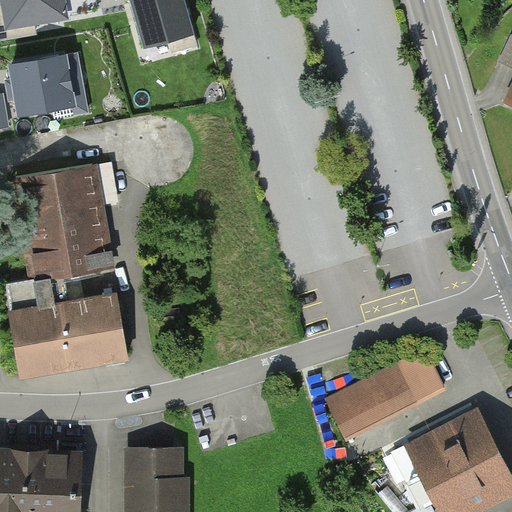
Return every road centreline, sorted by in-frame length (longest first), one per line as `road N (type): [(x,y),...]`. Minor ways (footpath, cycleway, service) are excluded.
road 1 (residential): [(511,290),(165,397),(103,407),(0,406)]
road 2 (secondary): [(424,0),(511,279)]
